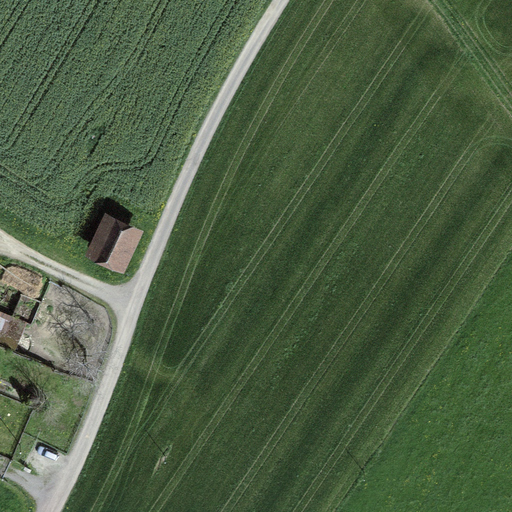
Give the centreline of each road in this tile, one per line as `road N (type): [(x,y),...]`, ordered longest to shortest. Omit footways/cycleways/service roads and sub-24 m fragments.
road 1 (unclassified): [(49,511),(101,397),(188,161),(280,0)]
road 2 (track): [(135,305),(0,242)]
road 3 (track): [(511,101),(439,0)]
